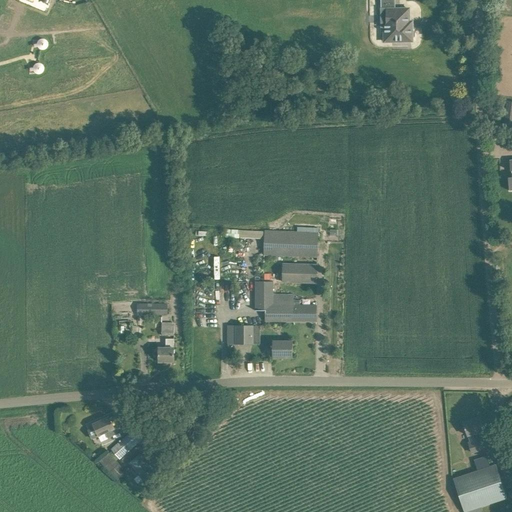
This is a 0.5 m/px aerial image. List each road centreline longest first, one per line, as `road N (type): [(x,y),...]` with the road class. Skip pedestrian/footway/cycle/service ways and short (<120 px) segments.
road 1 (unclassified): [(0,405),(229,382),(511,383)]
road 2 (track): [(511,428),(496,383),(477,81),(488,0)]
